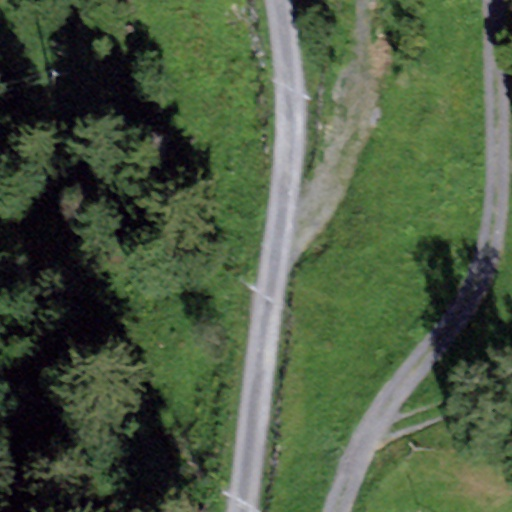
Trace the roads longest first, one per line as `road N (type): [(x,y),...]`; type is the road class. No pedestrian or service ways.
road 1 (track): [(337,511),(367,431),(455,323),(481,276),(495,196),(491,0)]
road 2 (track): [(239,511),(290,173),(287,51),(275,0)]
road 3 (track): [(362,0),(365,75),(356,134),(332,189),(278,238)]
